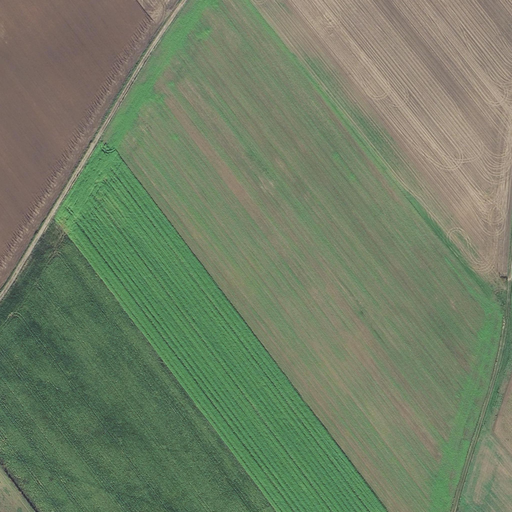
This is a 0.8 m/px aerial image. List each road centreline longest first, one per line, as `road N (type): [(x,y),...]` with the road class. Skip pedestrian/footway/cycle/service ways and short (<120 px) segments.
road 1 (track): [(0,296),(184,0)]
road 2 (track): [(511,263),(499,359),(455,511)]
